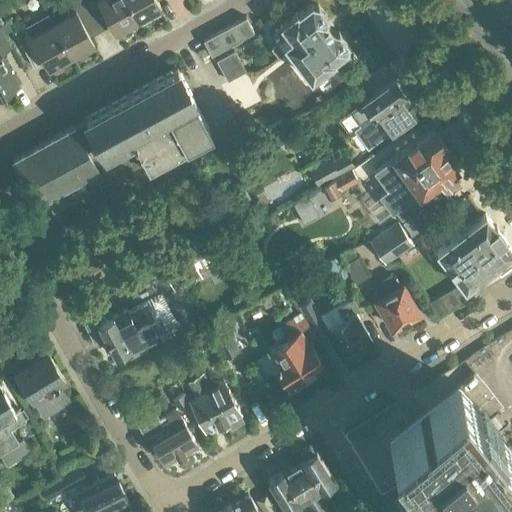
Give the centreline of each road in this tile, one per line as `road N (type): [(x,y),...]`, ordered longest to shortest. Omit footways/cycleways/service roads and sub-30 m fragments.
road 1 (residential): [(168,508),(511,297)]
road 2 (residential): [(255,0),(0,139)]
road 3 (residential): [(168,508),(45,302)]
